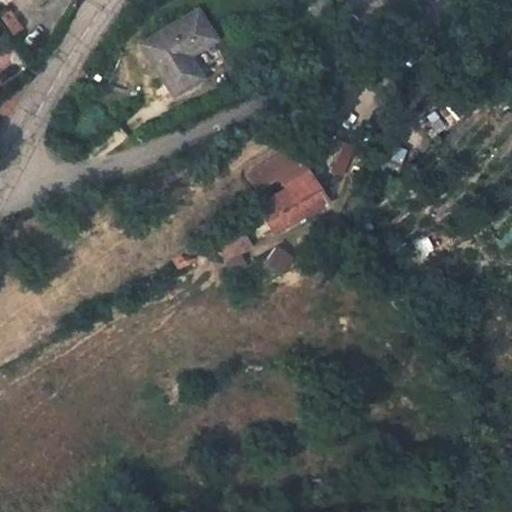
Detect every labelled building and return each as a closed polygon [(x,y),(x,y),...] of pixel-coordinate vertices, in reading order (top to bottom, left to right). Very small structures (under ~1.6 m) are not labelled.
[(298,18),(308,30),(326,14),(316,2),(298,18)] [(133,48),(164,101),(194,84),(181,61),(208,46),(190,16),(133,48)] [(275,232),(326,201),(307,174),(256,203),(275,232)] [(213,247),(224,262),(251,245),(232,213),(203,232),(213,247)] [(213,247),(203,232),(169,254),(178,269),(213,247)] [(276,243),(264,262),(281,273),(293,254),(276,243)]
